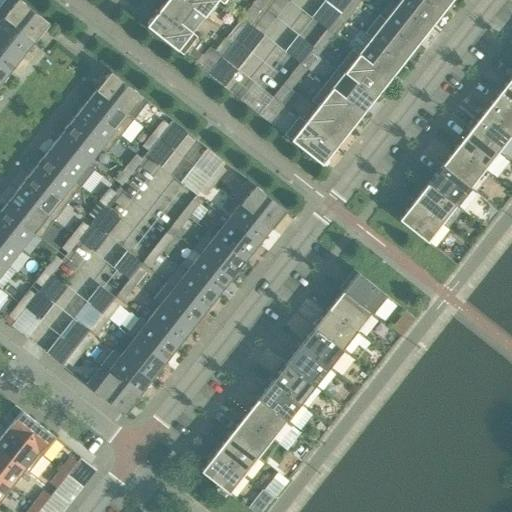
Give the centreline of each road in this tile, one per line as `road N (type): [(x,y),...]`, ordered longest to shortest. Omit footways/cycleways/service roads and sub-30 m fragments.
road 1 (residential): [(134,450),(491,0)]
road 2 (residential): [(134,450),(0,342)]
